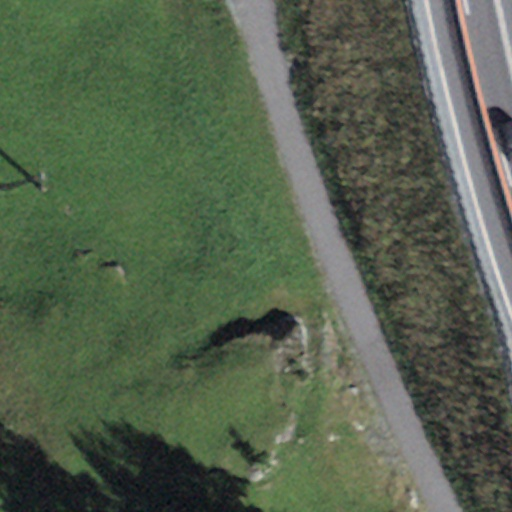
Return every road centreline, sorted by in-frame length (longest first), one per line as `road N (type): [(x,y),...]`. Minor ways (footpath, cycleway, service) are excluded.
road 1 (track): [(258,0),(395,399),(458,511)]
road 2 (trunk): [(511,129),(483,0)]
